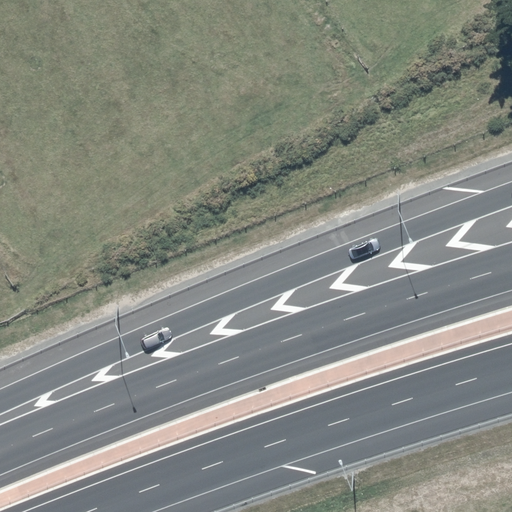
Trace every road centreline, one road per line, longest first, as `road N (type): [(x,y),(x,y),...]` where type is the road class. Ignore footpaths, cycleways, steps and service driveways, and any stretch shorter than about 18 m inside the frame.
road 1 (motorway): [(0,400),(511,191)]
road 2 (motorway): [(0,449),(165,381),(511,264)]
road 3 (motorway): [(511,367),(266,442),(78,511)]
